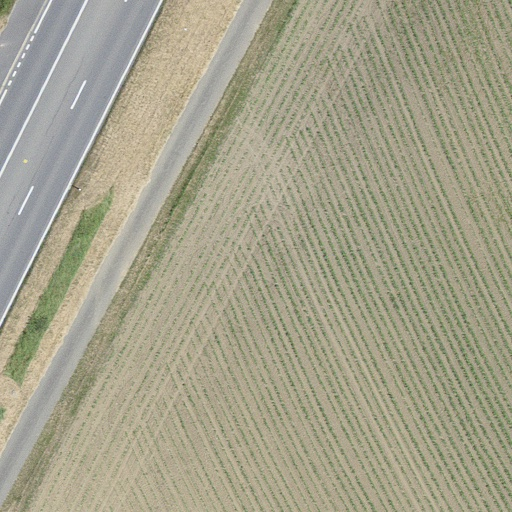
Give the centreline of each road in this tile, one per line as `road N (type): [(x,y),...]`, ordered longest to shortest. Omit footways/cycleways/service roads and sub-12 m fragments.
road 1 (track): [(256,0),(0,481)]
road 2 (primary): [(107,0),(0,215)]
